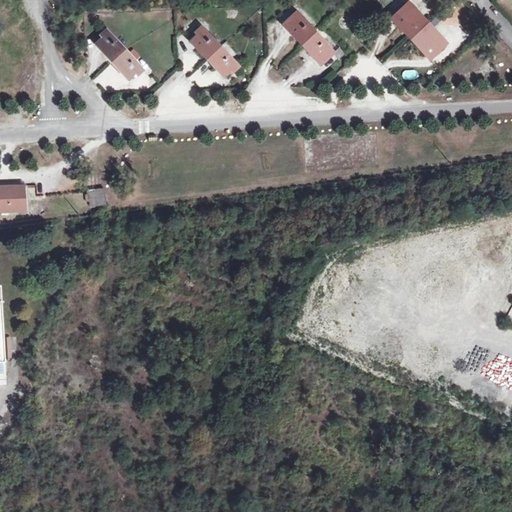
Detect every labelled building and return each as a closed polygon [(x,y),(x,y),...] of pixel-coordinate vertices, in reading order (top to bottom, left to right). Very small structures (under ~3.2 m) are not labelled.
[(448,42),(411,3),(403,11),(405,14),(396,23),(428,56),(437,48),(440,50),(448,42)] [(336,53),(296,13),(291,18),(294,21),(287,28),(319,62),(327,55),(330,58),(336,53)] [(239,65),(200,25),(196,30),(198,33),(191,39),(223,74),(230,67),(233,70),(239,65)] [(143,68),(105,27),(100,32),(102,35),(94,43),(127,77),(135,70),(137,73),(143,68)] [(108,64),(96,79),(108,89),(121,74),(108,64)] [(202,74),(198,69),(190,76),(202,91),(220,77),(211,66),(202,74)] [(0,185),(0,212),(26,212),(25,185),(0,185)] [(108,187),(90,189),(92,207),(110,205),(108,187)] [(390,355),(385,366),(431,387),(436,374),(390,355)] [(479,436),(325,374),(314,397),(338,407),(335,415),(334,417),(381,436),(385,425),(469,461),(479,436)] [(338,407),(314,397),(312,405),(335,415),(338,407)] [(266,414),(259,422),(273,435),(280,426),(266,414)] [(351,483),(344,490),(362,506),(369,498),(351,483)]
